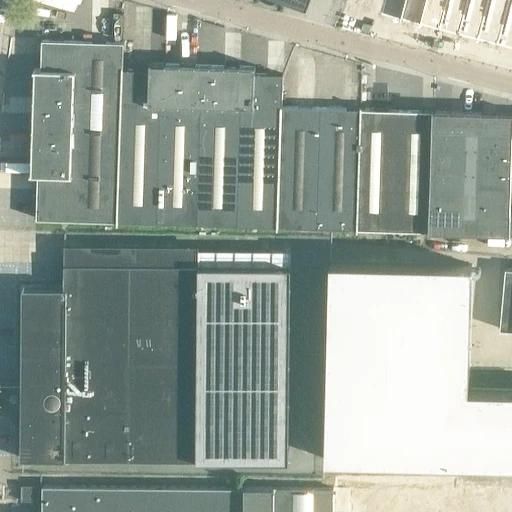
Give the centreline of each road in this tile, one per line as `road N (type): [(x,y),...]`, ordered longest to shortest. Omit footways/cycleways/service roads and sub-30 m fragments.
road 1 (unclassified): [(511,88),(176,0)]
road 2 (unknown): [(0,235),(344,246)]
